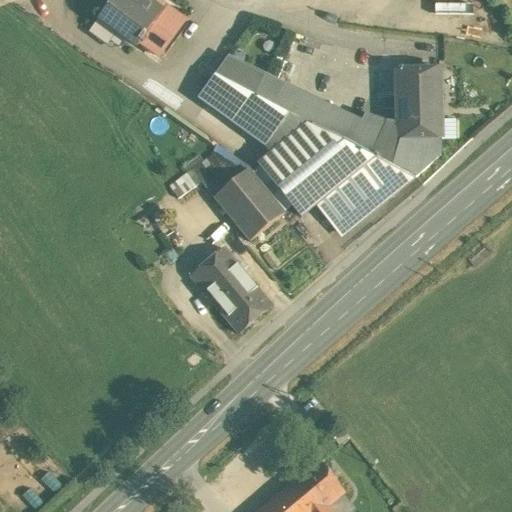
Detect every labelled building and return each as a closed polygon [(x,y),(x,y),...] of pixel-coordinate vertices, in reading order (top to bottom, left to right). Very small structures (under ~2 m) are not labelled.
[(149,1),(146,0),(111,0),(99,18),(138,46),(141,42),(159,55),(171,38),(169,37),(182,19),(177,15),(160,3),(157,7),(149,1)] [(182,8),(171,0),(149,0),(149,1),(157,7),(160,3),(177,15),(182,8)] [(434,23),(462,30),(466,13),(438,6),(434,23)] [(287,49),(295,31),(250,12),(236,46),(242,49),(245,43),(254,47),(249,59),(259,64),(256,70),(285,82),(293,64),(275,56),(280,45),(287,49)] [(439,70),(398,70),(398,73),(392,74),(393,100),(398,99),(399,125),(386,123),(383,129),(363,119),(361,123),(229,57),(215,76),(223,81),(227,83),(254,97),(255,98),(305,123),(312,127),(416,179),(441,156),(439,70)] [(223,81),(215,76),(209,85),(219,93),(226,83),(223,81)] [(254,97),(227,83),(226,83),(219,93),(209,85),(201,96),(250,131),(276,156),(312,127),(305,123),(255,98),(254,97)] [(416,179),(312,127),(276,156),(261,168),(302,218),(316,207),(336,232),(389,189),(395,196),(416,179)] [(236,128),(224,142),(250,163),(261,150),(236,128)] [(216,153),(171,187),(179,199),(202,182),(215,198),(245,174),(216,153)] [(245,174),(215,198),(251,242),(285,215),(249,170),(245,174)] [(225,249),(191,276),(213,302),(246,274),(225,249)] [(170,263),(165,255),(160,258),(165,266),(170,263)] [(246,274),(213,302),(240,334),(273,307),(246,274)] [(200,312),(213,302),(191,276),(178,287),(200,312)] [(345,492),(320,461),(294,483),(317,511),(321,511),(328,507),(345,492)] [(317,511),(294,483),(258,511),(317,511)]
